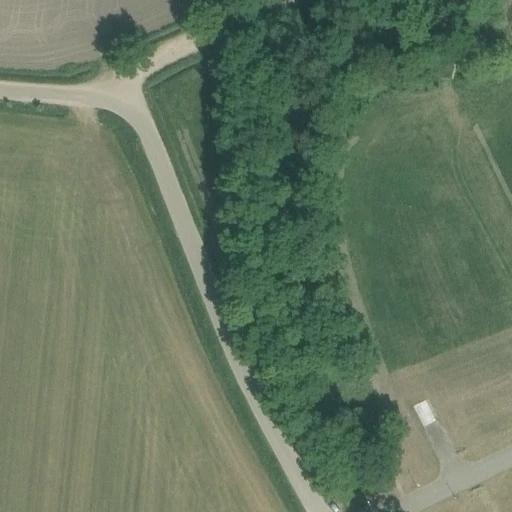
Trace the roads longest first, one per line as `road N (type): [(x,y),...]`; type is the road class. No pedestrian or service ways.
road 1 (unclassified): [(322,511),(221,326),(151,125),(124,89),(0,81)]
road 2 (track): [(124,89),(289,0)]
